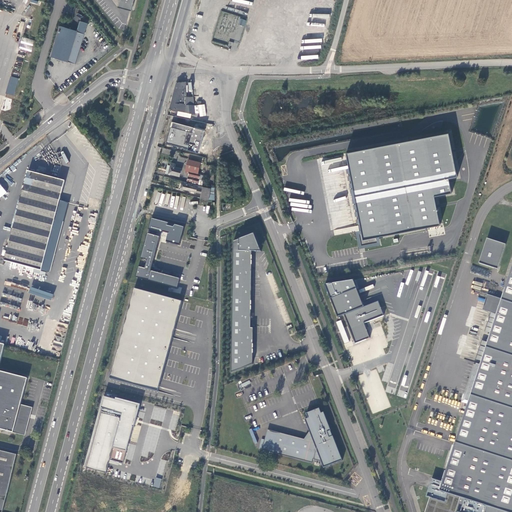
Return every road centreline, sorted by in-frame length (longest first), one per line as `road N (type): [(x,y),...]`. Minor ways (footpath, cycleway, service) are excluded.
road 1 (primary): [(146,87),(33,511)]
road 2 (primary): [(51,511),(135,188)]
road 3 (unclassified): [(372,488),(260,204)]
road 4 (unclassified): [(372,488),(357,494),(190,451)]
road 5 (unclassified): [(327,69),(511,62)]
road 6 (unclassified): [(260,204),(226,118),(231,72)]
road 7 (unclassified): [(59,115),(39,83),(59,0)]
